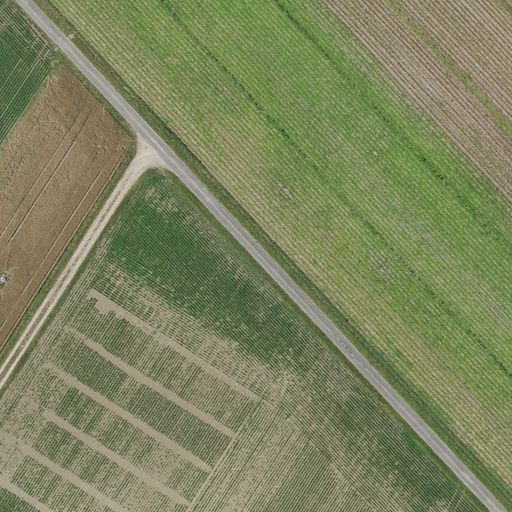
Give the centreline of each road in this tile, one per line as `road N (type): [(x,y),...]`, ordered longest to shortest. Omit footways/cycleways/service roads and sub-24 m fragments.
road 1 (unclassified): [(22,0),(498,511)]
road 2 (track): [(159,145),(130,174),(0,376)]
